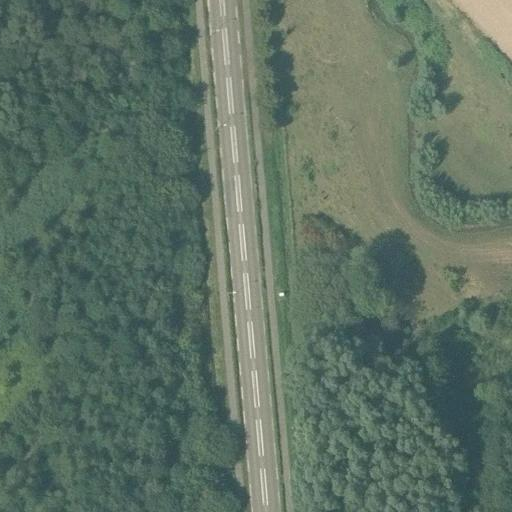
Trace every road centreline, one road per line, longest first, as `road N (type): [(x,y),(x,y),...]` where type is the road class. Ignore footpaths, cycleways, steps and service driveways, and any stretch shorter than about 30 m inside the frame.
road 1 (tertiary): [(265,511),(221,0)]
road 2 (track): [(511,99),(416,0)]
